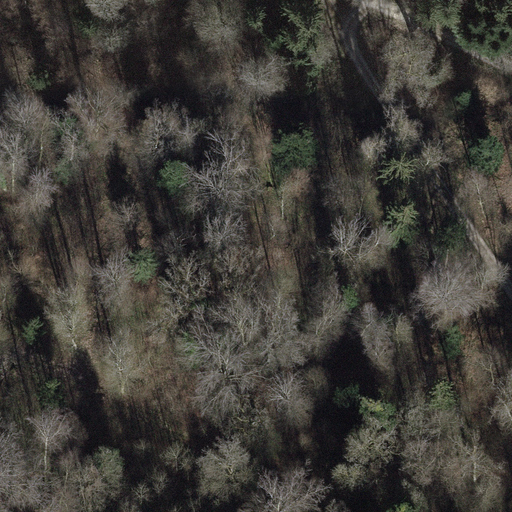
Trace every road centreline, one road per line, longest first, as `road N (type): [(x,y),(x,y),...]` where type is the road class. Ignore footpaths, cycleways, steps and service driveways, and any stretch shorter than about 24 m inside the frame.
road 1 (track): [(331,0),(393,112),(511,293)]
road 2 (track): [(511,65),(367,0)]
